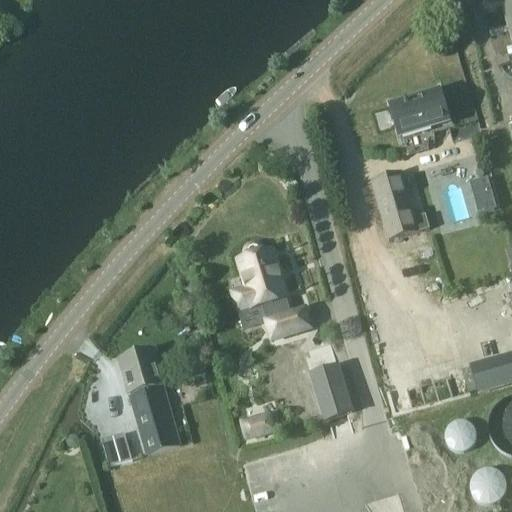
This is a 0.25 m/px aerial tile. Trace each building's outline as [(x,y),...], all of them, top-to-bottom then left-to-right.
[(403,140),(449,126),(439,92),(392,105),(403,140)] [(416,219),(404,176),(373,184),(390,242),(431,230),(427,216),(416,219)] [(248,291),(234,295),(239,313),(262,306),(266,321),(291,315),(287,299),(273,253),(266,255),(264,249),(261,247),(259,246),(255,245),(251,246),(247,248),(244,251),(244,256),(245,261),(240,262),(248,291)] [(291,315),(266,321),(272,342),(311,331),(305,311),(291,315)] [(120,362),(148,458),(182,448),(155,352),(120,362)] [(270,416),(241,424),(246,443),(275,435),(270,416)] [(125,435),(104,442),(112,467),(133,461),(125,435)]
